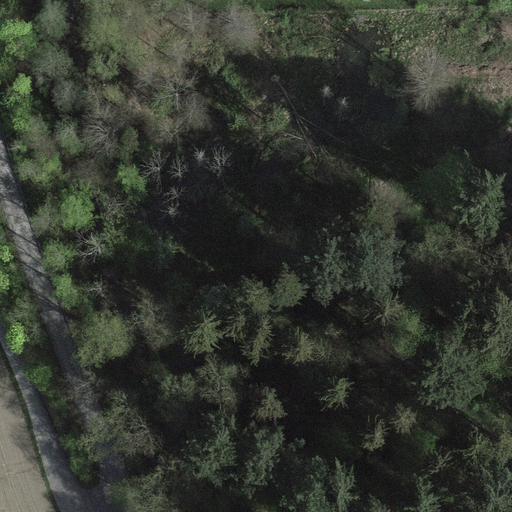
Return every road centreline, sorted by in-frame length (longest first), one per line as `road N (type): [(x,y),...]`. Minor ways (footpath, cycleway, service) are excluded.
road 1 (unclassified): [(0,163),(130,511)]
road 2 (track): [(129,510),(90,508),(70,490),(0,325)]
